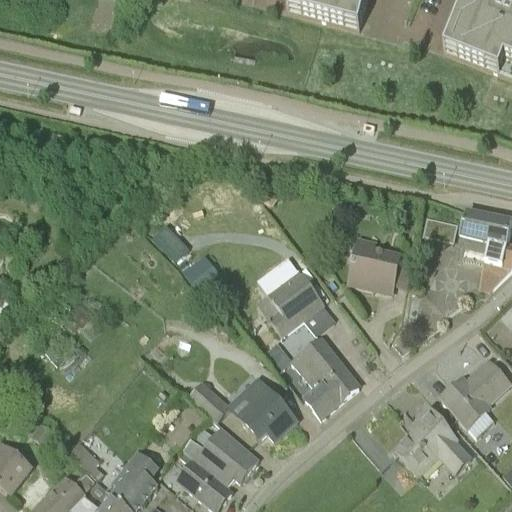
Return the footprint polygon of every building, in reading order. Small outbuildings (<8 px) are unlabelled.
[(88,0),(84,21),(109,26),(115,1),(109,0),(88,0)] [(291,0),(287,17),(359,36),(368,0),(291,0)] [(511,0),(466,0),(443,57),(511,84),(511,0)] [(274,193),(265,203),(272,210),(282,201),(274,193)] [(402,216),(395,222),(404,232),(411,225),(402,216)] [(478,295),(488,298),(510,277),(511,274),(511,253),(506,252),(511,229),(466,219),(461,242),(491,249),(486,269),(489,270),(482,276),(478,295)] [(164,231),(151,245),(174,268),(188,254),(164,231)] [(393,294),(400,263),(372,257),(371,264),(354,261),(348,290),(372,295),(373,292),(376,290),(393,294)] [(199,296),(218,281),(210,271),(191,284),(199,296)] [(232,302),(235,292),(227,289),(224,300),(232,302)] [(311,293),(269,326),(281,342),(324,310),(311,293)] [(305,408),(320,425),(359,394),(322,346),(292,369),(316,398),(305,408)] [(87,357),(81,350),(75,355),(80,362),(87,357)] [(463,386),(441,406),(468,436),(490,415),(487,411),(509,389),(488,368),(465,389),(463,386)] [(215,430),(230,413),(202,389),(187,406),(215,430)] [(274,447),(297,427),(271,400),(242,428),(259,446),(267,439),(274,447)] [(395,457),(409,471),(418,481),(437,464),(455,481),(472,465),(456,449),(457,448),(429,417),(416,429),(420,434),(395,457)] [(41,432),(32,442),(45,452),(51,444),(49,442),(51,440),(41,432)] [(192,449),(185,457),(184,458),(196,468),(226,493),(234,484),(240,489),(258,466),(222,432),(213,441),(203,433),(191,448),(192,449)] [(87,478),(97,488),(104,481),(94,472),(100,466),(82,450),(70,462),(87,478)] [(0,493),(10,501),(29,476),(0,452),(0,493)] [(226,493),(196,468),(184,458),(180,463),(191,473),(178,488),(207,511),(220,511),(233,498),(226,493)] [(158,475),(138,459),(113,491),(120,498),(115,503),(114,505),(123,511),(140,511),(157,491),(150,485),(158,475)] [(74,511),(97,488),(88,479),(86,478),(74,492),(64,484),(39,511),(74,511)] [(98,488),(97,488),(74,511),(96,511),(108,498),(97,489),(98,488)] [(115,503),(108,498),(96,511),(123,511),(114,505),(115,503)]
